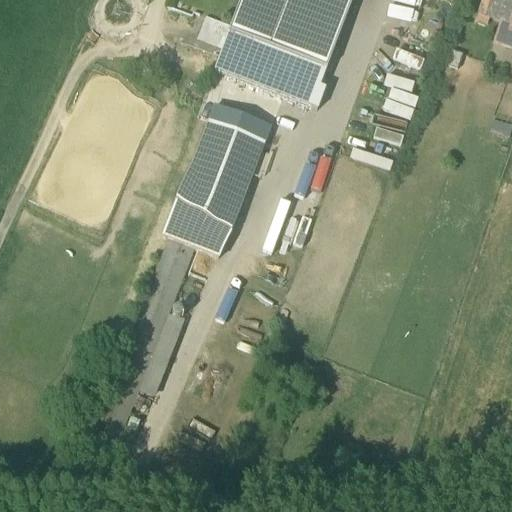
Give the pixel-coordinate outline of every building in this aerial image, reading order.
[(240,0),(229,29),(326,66),(351,0),(240,0)] [(482,0),(478,11),(498,18),(505,0),(482,0)] [(511,0),(505,0),(498,18),(511,23),(511,0)] [(228,21),(206,13),(201,34),(220,41),(228,21)] [(326,66),(229,29),(215,65),(318,105),(326,84),(320,82),(326,66)] [(423,56),(427,45),(398,35),(394,45),(423,56)] [(265,135),(211,114),(175,204),(230,225),(265,135)] [(230,225),(175,204),(163,236),(217,258),(230,225)] [(194,256),(169,247),(85,457),(110,466),(194,256)]
